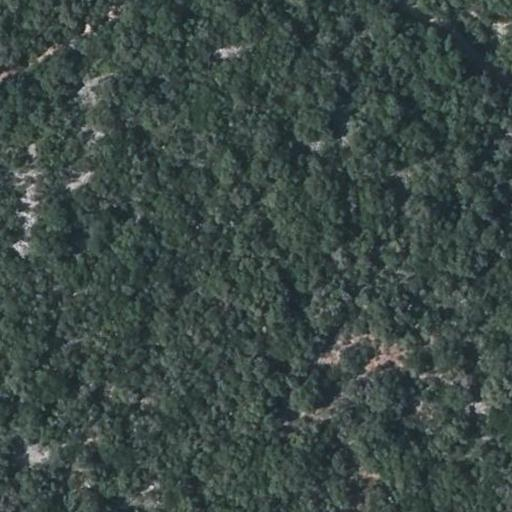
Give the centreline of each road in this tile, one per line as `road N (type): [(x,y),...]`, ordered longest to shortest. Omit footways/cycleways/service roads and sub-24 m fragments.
road 1 (track): [(399,0),(511,78)]
road 2 (track): [(0,81),(108,0)]
